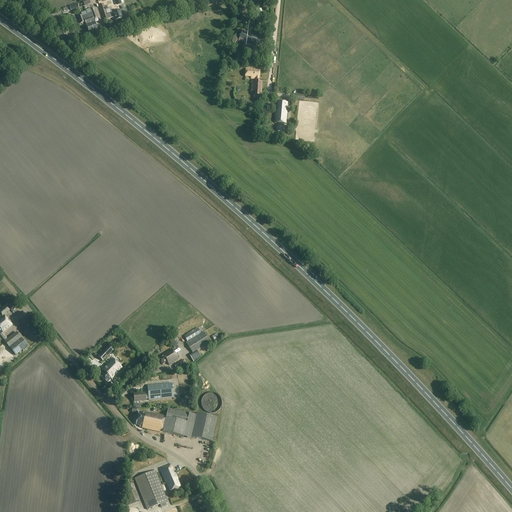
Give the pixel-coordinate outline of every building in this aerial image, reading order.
[(103,4),(99,6),(104,20),(108,19),(103,4)] [(111,13),(107,15),(108,19),(112,18),(113,20),(114,19),(115,22),(122,19),(119,11),(116,12),(114,12),(111,13)] [(88,18),(93,31),(97,30),(95,23),(94,24),(93,20),(96,19),(94,12),(87,14),(87,15),(88,18)] [(82,17),(82,16),(78,18),(80,24),(85,22),(87,27),(86,27),(88,33),(93,31),(88,18),(87,15),(82,17)] [(260,40),(245,32),(244,33),(242,32),(240,36),(241,37),(240,38),(246,41),(245,42),(256,48),(260,40)] [(260,79),(260,71),(246,70),(245,77),(251,77),(251,79),(256,79),(256,82),(252,81),(251,91),(255,91),(255,96),(261,97),(262,82),(259,82),(259,79),(260,79)] [(286,124),(288,103),(278,102),(277,111),(276,111),(275,124),(286,124)] [(8,339),(3,332),(12,325),(4,315),(13,308),(12,306),(9,303),(8,304),(0,310),(0,314),(2,317),(0,318),(0,334),(0,335),(5,341),(5,342),(11,351),(14,355),(27,345),(16,332),(8,339)] [(201,333),(198,328),(184,336),(187,342),(186,343),(193,354),(211,343),(203,332),(201,333)] [(103,362),(113,351),(109,347),(98,357),(103,362)] [(170,366),(179,360),(173,349),(163,355),(164,356),(159,359),(163,365),(167,362),(170,366)] [(192,355),(187,358),(191,365),(204,356),(201,352),(193,357),(192,355)] [(112,380),(123,369),(113,359),(102,370),(105,373),(101,377),(108,383),(111,379),(112,380)] [(176,365),(175,366),(176,369),(177,368),(178,368),(185,363),(183,361),(178,364),(176,365)] [(149,401),(174,398),(172,383),(147,386),(149,401)] [(134,403),(146,402),(146,393),(133,394),(134,403)] [(184,438),(189,413),(169,409),(167,417),(150,413),(150,414),(146,413),(146,415),(139,413),(137,425),(141,426),(141,428),(184,438)] [(197,415),(192,437),(212,442),(217,418),(197,414),(197,415)] [(173,473),(172,470),(173,469),(171,464),(160,468),(166,482),(167,485),(170,490),(180,486),(178,480),(179,480),(175,472),(173,473)] [(146,510),(167,502),(156,471),(135,478),(146,510)] [(129,505),(140,501),(135,490),(124,494),(129,505)]
